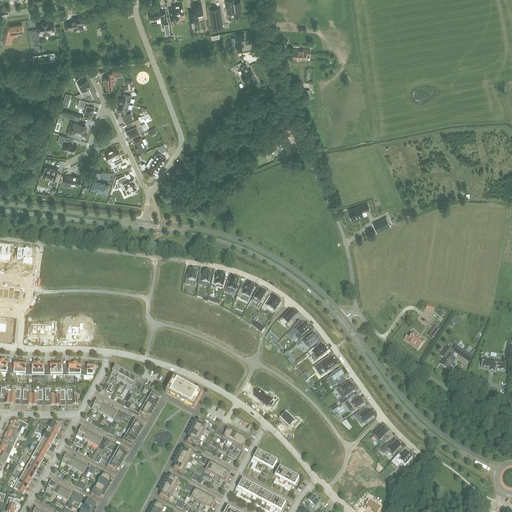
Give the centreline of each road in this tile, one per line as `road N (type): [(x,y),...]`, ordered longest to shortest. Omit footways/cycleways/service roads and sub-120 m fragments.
road 1 (unclassified): [(357,309),(337,221),(257,49),(260,0)]
road 2 (tertiary): [(345,317),(267,253),(215,233),(145,221)]
road 3 (tertiary): [(144,228),(254,254),(299,282),(339,322)]
road 4 (tertiary): [(339,322),(412,418),(497,474)]
road 5 (tertiary): [(501,467),(418,414),(345,317)]
road 6 (residential): [(148,194),(181,136),(136,0)]
road 7 (unclassified): [(511,409),(473,402),(429,377),(357,309)]
road 8 (tertiary): [(145,221),(0,203)]
road 9 (residential): [(292,300),(382,414)]
road 10 (tertiary): [(0,210),(144,228)]
road 11 (residential): [(156,257),(224,266),(292,300)]
road 12 (residential): [(253,364),(301,393),(348,449)]
